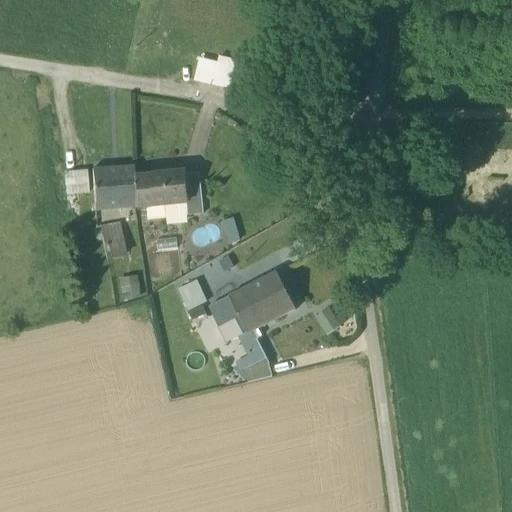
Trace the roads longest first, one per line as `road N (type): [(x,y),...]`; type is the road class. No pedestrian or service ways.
road 1 (track): [(396,511),(358,262),(377,111)]
road 2 (unclassified): [(0,64),(377,111)]
road 3 (track): [(237,95),(358,262)]
road 4 (track): [(377,111),(511,112)]
